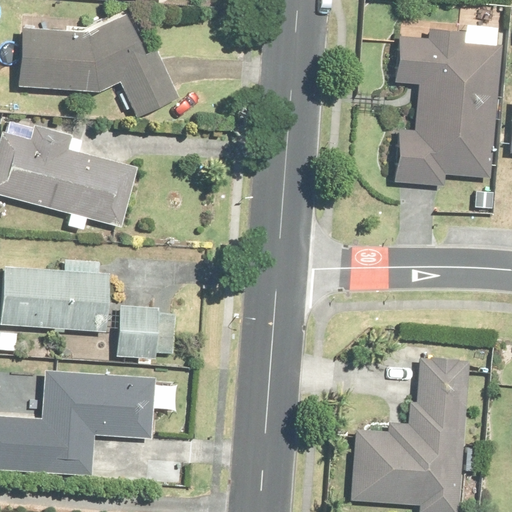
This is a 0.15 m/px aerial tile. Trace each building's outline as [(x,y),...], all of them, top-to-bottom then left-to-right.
[(71,0),(114,3),(114,5),(163,9),(163,0),(71,0)] [(86,108),(87,95),(105,96),(121,127),(170,101),(126,18),(86,40),(14,33),(7,100),(86,108)] [(392,56),(392,58),(363,55),(359,102),(389,105),(386,153),(367,152),(367,155),(363,155),(360,208),(399,210),(400,193),(461,196),(463,157),(461,157),(468,61),(392,56)] [(68,134),(13,119),(0,168),(0,200),(113,231),(129,169),(63,151),(68,134)] [(511,124),(476,122),(472,178),(511,180),(511,124)] [(107,270),(0,266),(0,328),(105,332),(107,270)] [(153,312),(114,310),(112,353),(152,354),(153,312)] [(20,333),(0,331),(0,354),(19,355),(20,333)] [(411,427),(386,423),(384,436),(353,434),(347,507),(409,511),(455,511),(460,459),(463,459),(474,362),(419,356),(411,427)] [(60,376),(44,375),(40,421),(0,417),(0,468),(84,475),(88,435),(88,433),(144,437),(148,383),(60,376)]
